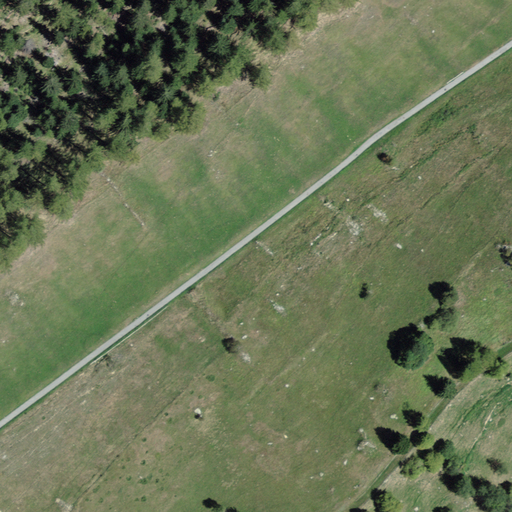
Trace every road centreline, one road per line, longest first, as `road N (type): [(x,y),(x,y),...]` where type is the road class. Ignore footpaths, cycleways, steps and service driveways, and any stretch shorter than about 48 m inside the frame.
road 1 (track): [(511,41),(0,422)]
road 2 (track): [(511,344),(492,352),(333,511)]
